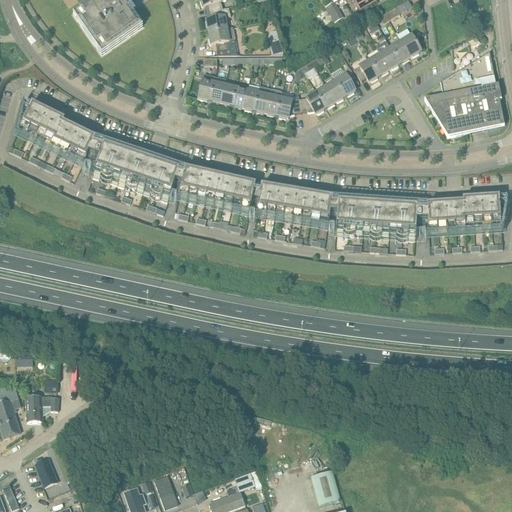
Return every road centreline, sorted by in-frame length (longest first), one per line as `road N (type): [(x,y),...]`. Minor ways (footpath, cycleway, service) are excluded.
road 1 (motorway): [(511,343),(262,315),(0,259)]
road 2 (motorway): [(0,284),(254,338),(511,366)]
road 3 (unclassified): [(10,3),(20,36),(56,79),(163,129)]
road 4 (unclassified): [(169,111),(64,66),(10,3)]
road 5 (residential): [(442,152),(397,90),(305,145)]
road 6 (unclassified): [(299,160),(450,169)]
road 7 (unclassified): [(305,145),(169,111)]
road 8 (unclassified): [(163,129),(299,160)]
road 9 (unclassified): [(442,152),(305,145)]
road 10 (residential): [(0,467),(112,389)]
